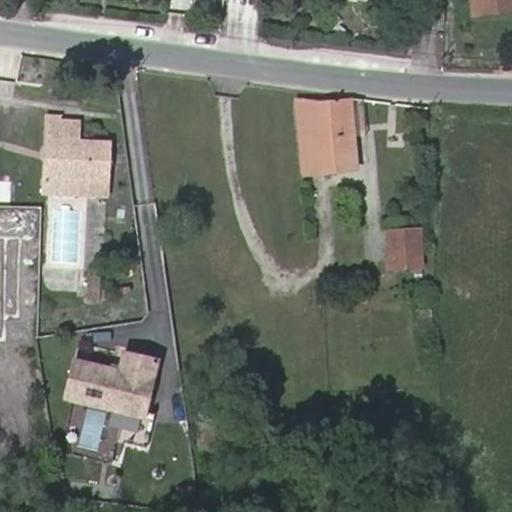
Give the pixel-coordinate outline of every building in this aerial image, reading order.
[(357,171),(353,136),(350,99),(297,99),(304,176),(357,171)] [(364,101),(350,99),(353,136),(367,135),(364,101)] [(46,179),(110,182),(112,140),(80,139),(81,120),(62,119),(62,114),(48,114),(46,179)] [(435,186),(430,144),(417,145),(421,188),(435,186)] [(109,196),(110,182),(46,179),(45,193),(109,196)] [(426,272),(423,229),(391,232),(394,267),(417,265),(418,273),(426,272)] [(83,302),(100,302),(99,273),(83,274),(83,302)] [(121,377),(75,365),(66,402),(143,422),(158,366),(126,358),(121,377)] [(224,445),(217,405),(196,409),(203,448),(224,445)] [(198,485),(177,485),(177,508),(198,508),(198,485)]
